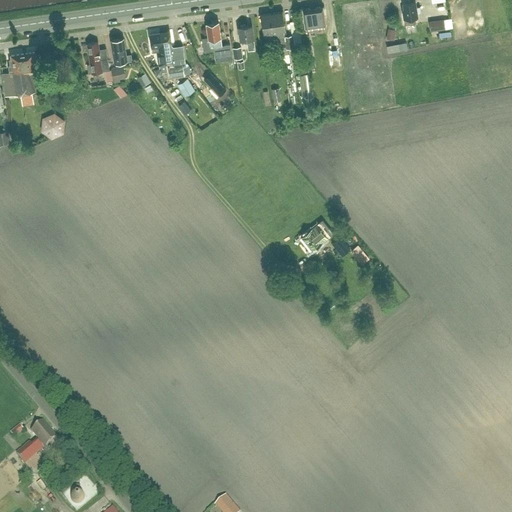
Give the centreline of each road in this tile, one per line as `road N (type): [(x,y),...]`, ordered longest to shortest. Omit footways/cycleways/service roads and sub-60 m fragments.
road 1 (primary): [(0,29),(205,0)]
road 2 (unclassified): [(132,511),(0,356)]
